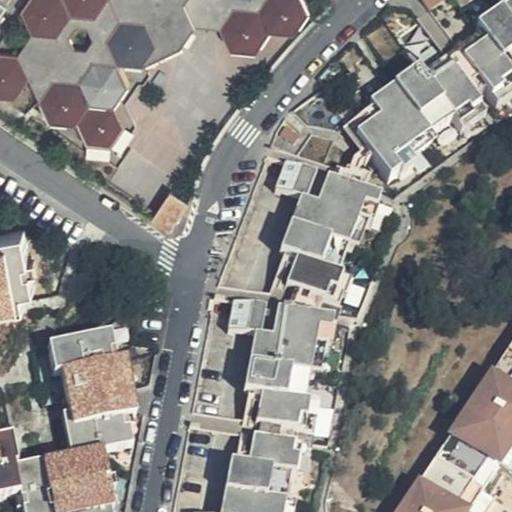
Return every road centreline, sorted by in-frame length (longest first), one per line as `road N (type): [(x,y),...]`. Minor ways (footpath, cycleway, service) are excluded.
road 1 (residential): [(358,0),(283,73),(224,163),(192,271)]
road 2 (residential): [(192,271),(148,511)]
road 3 (residential): [(0,141),(192,271)]
